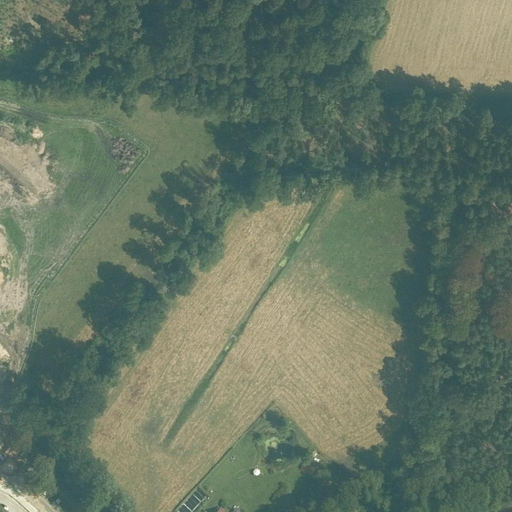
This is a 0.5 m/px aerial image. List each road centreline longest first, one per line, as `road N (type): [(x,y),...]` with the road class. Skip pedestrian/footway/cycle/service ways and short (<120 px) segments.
road 1 (track): [(0,57),(511,97)]
road 2 (track): [(340,84),(357,126),(379,141),(465,140)]
